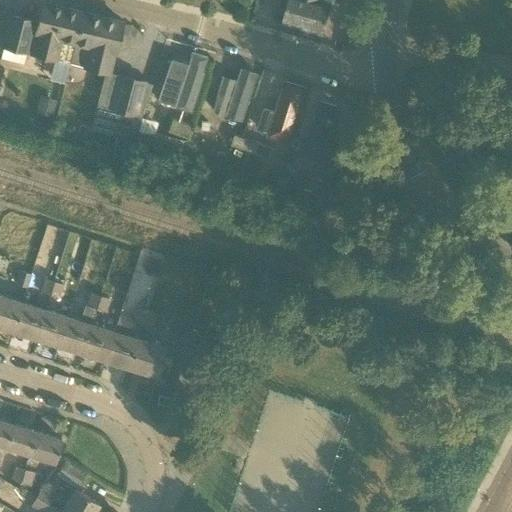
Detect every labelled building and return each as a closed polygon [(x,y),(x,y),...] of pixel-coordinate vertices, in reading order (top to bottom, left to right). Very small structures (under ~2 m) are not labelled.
[(288,0),(282,22),(300,27),(307,0),(288,0)] [(322,0),(307,0),(300,27),(323,34),(332,3),(323,1),(322,0)] [(30,53),(70,63),(82,12),(43,2),(37,24),(34,23),(35,21),(9,15),(1,46),(27,52),(28,50),(31,51),(30,53)] [(114,53),(122,23),(122,22),(82,12),(70,63),(105,72),(109,73),(114,53)] [(173,111),(192,48),(167,40),(148,103),(173,111)] [(264,69),(217,54),(192,133),(232,145),(235,135),(242,137),(264,69)] [(274,134),(295,77),(276,70),(255,127),(274,134)] [(151,84),(119,76),(109,73),(105,72),(90,130),(133,141),(151,84)] [(332,96),(310,90),(295,141),(317,148),(332,96)] [(56,100),(40,96),(35,114),(52,118),(56,100)] [(168,131),(187,138),(191,126),(172,119),(168,131)] [(255,141),(242,137),(235,135),(232,145),(251,151),(255,141)] [(251,151),(270,157),(273,147),(255,141),(251,151)] [(296,154),(293,165),(312,171),(315,160),(296,154)] [(28,287),(32,275),(20,271),(16,284),(28,287)] [(50,295),(54,281),(44,278),(40,291),(50,295)] [(60,298),(64,285),(54,281),(50,295),(60,298)] [(50,295),(45,310),(42,309),(33,338),(58,345),(67,317),(75,288),(64,285),(60,298),(50,295)] [(96,308),(100,296),(90,293),(86,305),(86,304),(80,321),(67,317),(58,345),(82,353),(91,324),(96,308)] [(0,327),(9,330),(18,301),(0,295),(0,327)] [(106,311),(110,299),(100,296),(96,308),(106,311)] [(33,338),(42,309),(18,301),(9,330),(33,338)] [(132,321),(145,325),(149,311),(136,307),(132,321)] [(160,314),(149,311),(145,325),(155,329),(160,314)] [(120,317),(116,332),(107,361),(131,368),(140,340),(145,325),(132,321),(120,317)] [(107,361),(116,332),(91,324),(82,353),(107,361)] [(156,376),(165,348),(140,340),(131,368),(156,376)] [(167,406),(170,398),(159,395),(157,403),(167,406)] [(0,444),(6,446),(13,424),(0,419),(0,444)] [(30,454),(37,432),(13,424),(6,446),(30,454)] [(37,432),(30,454),(55,462),(62,439),(37,432)] [(66,460),(57,475),(78,487),(87,473),(66,460)] [(20,482),(25,469),(15,466),(11,479),(20,482)] [(20,482),(30,486),(35,473),(25,469),(20,482)] [(35,497),(47,503),(52,495),(41,488),(35,497)] [(62,511),(64,511),(93,511),(98,503),(75,489),(62,511)] [(38,511),(42,511),(47,503),(35,497),(30,507),(38,511)]
